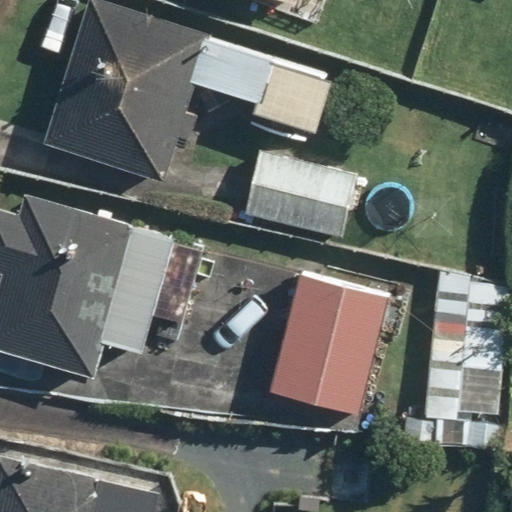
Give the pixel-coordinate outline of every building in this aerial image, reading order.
[(121,0),(101,0),(56,134),(177,175),(225,35),(121,0)] [(268,149),(254,210),(354,233),(368,172),(268,149)] [(42,195),(2,335),(109,366),(150,226),(42,195)] [(511,274),(448,268),(439,366),(417,364),(413,404),(435,406),(434,418),(405,415),(403,432),(450,437),(453,408),(505,414),(511,351),(511,274)] [(323,275),(282,394),(354,419),(396,300),(323,275)] [(10,456),(0,500),(0,511),(102,511),(111,479),(10,456)]
